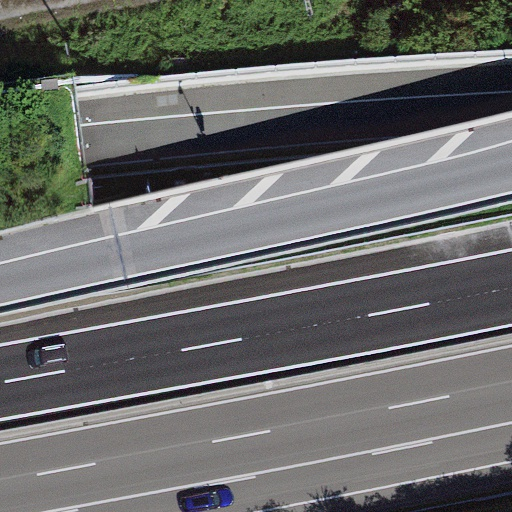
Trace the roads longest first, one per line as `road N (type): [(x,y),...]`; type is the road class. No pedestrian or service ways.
road 1 (motorway): [(511,164),(0,285)]
road 2 (motorway): [(0,484),(511,385)]
road 3 (motorway): [(511,290),(0,388)]
road 4 (motorway): [(511,117),(0,159)]
road 5 (motorway): [(70,511),(511,395)]
road 6 (track): [(155,0),(0,33)]
